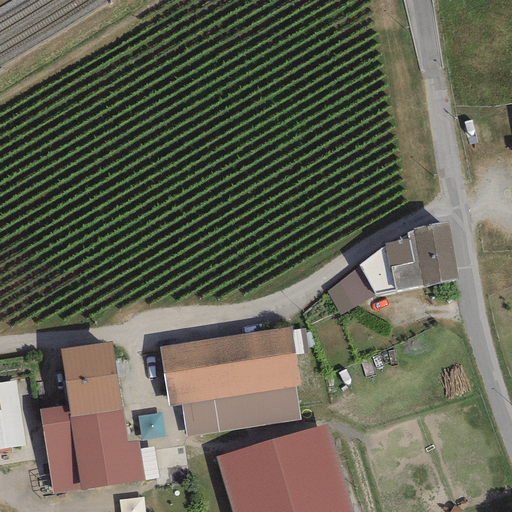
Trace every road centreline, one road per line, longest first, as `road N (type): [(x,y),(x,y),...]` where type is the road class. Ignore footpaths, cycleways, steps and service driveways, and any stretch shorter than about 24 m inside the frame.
road 1 (residential): [(453,203),(372,242),(293,300),(266,309),(0,346)]
road 2 (residential): [(453,203),(480,350),(511,430)]
road 3 (residential): [(420,0),(453,203)]
